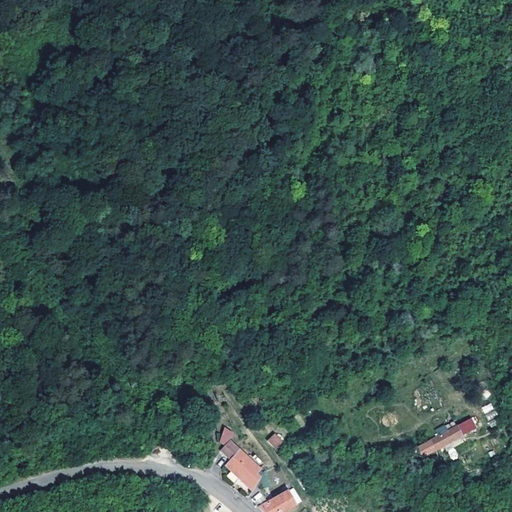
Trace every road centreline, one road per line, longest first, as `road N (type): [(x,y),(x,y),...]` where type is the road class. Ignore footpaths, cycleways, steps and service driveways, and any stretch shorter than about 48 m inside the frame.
road 1 (unclassified): [(0,493),(115,468),(169,471),(214,488),(240,511)]
road 2 (track): [(345,0),(302,80),(274,195)]
road 3 (track): [(214,488),(208,394),(219,393),(269,457)]
